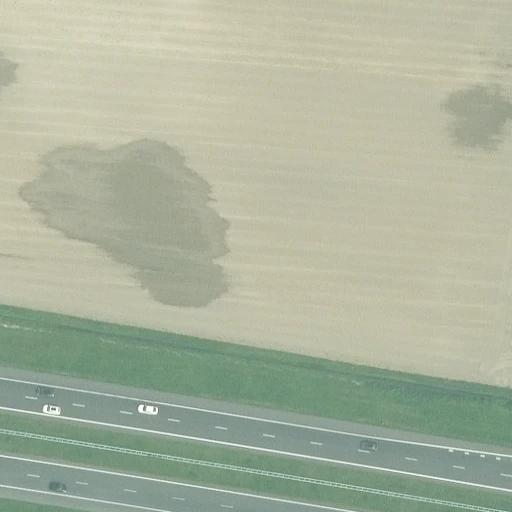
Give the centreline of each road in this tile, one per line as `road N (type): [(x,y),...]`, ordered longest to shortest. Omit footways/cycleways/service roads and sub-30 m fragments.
road 1 (motorway): [(511,479),(0,395)]
road 2 (motorway): [(0,471),(251,511)]
